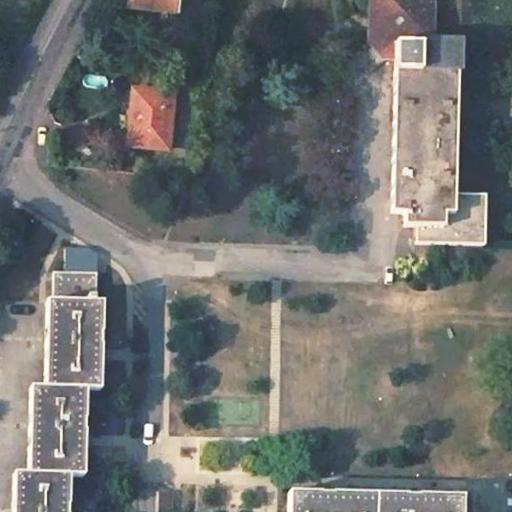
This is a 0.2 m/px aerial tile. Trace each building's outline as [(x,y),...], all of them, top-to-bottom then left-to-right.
[(127,0),(127,10),(176,14),(176,0),(127,0)] [(369,0),(368,37),(386,56),(393,56),(393,72),(390,213),(403,213),(402,227),(415,227),(415,245),(483,247),(484,196),(454,196),(456,73),(458,73),(459,44),(430,43),(430,2),(428,0),(369,0)] [(85,26),(77,43),(89,48),(92,50),(100,33),(85,26)] [(77,43),(72,54),(83,60),(89,48),(77,43)] [(131,89),(125,146),(166,150),(172,93),(131,89)] [(65,511),(66,476),(81,477),(83,390),(97,390),(99,303),(93,303),(94,275),(53,274),(52,303),(46,302),(44,389),(29,389),(27,475),(13,475),(11,511),(65,511)] [(287,494),(286,511),(460,511),(461,497),(287,494)]
